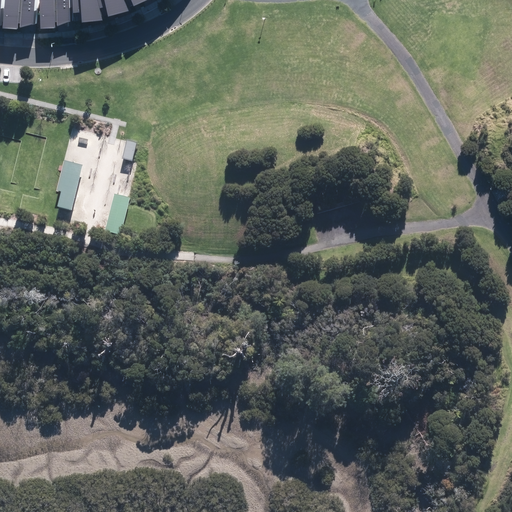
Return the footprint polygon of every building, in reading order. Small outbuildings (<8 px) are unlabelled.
[(5,0),(3,28),(18,29),(18,25),(33,27),(35,0),(5,0)] [(40,0),(40,29),(56,28),(55,26),(70,21),(69,0),(40,0)] [(147,0),(72,0),(73,13),(81,12),(82,23),(103,20),(101,13),(107,11),(108,17),(129,11),(127,7),(133,5),(134,7),(147,0)] [(134,163),(139,145),(129,143),(124,160),(134,163)] [(73,213),(85,166),(67,162),(59,192),(64,193),(60,209),(73,213)] [(350,178),(307,192),(315,216),(358,203),(350,178)] [(132,199),(116,195),(107,232),(122,236),(132,199)]
